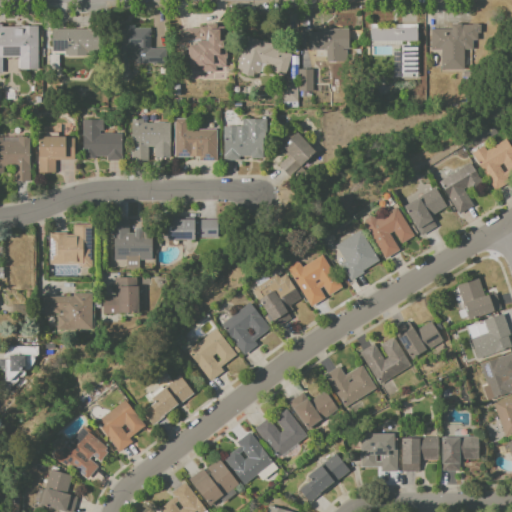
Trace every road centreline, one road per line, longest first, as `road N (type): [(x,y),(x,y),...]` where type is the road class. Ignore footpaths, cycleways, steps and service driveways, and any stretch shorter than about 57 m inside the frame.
road 1 (residential): [(511,226),(129,489),(116,511)]
road 2 (residential): [(508,228),(511,239),(364,504),(347,511)]
road 3 (residential): [(258,197),(231,190),(93,191),(0,216)]
